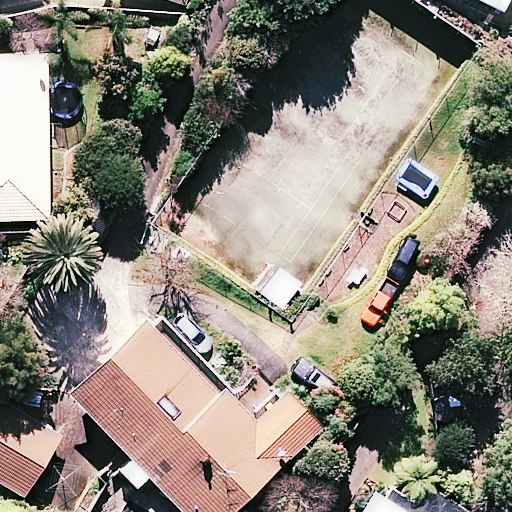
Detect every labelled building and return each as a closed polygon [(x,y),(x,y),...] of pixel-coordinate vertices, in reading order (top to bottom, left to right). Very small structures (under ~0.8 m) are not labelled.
[(473,0),(502,14),(508,0),(473,0)] [(0,222),(45,222),(43,59),(0,59),(0,222)] [(256,420),(156,313),(68,394),(131,462),(119,472),(135,489),(147,477),(179,511),(231,511),(317,432),(283,395),(256,420)] [(59,440),(0,404),(0,484),(23,499),(59,440)] [(463,511),(422,485),(408,507),(378,488),(362,511),(463,511)]
